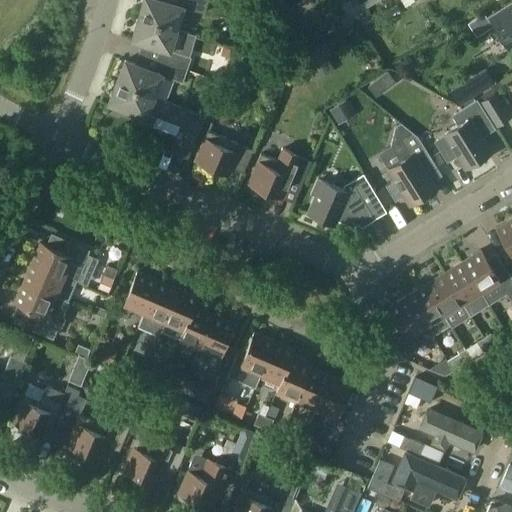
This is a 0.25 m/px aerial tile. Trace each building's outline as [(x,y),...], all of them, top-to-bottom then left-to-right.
[(160,0),(143,0),(138,18),(177,29),(183,8),(204,13),(207,0),(206,0),(179,0),(178,5),(160,0)] [(511,46),(511,6),(490,20),(508,49),(511,46)] [(161,61),(187,70),(191,57),(171,50),(177,29),(138,18),(132,40),(165,50),(161,61)] [(309,63),(317,78),(334,69),(325,53),(309,63)] [(125,60),(117,82),(154,96),(162,76),(183,83),(187,70),(161,61),(157,72),(125,60)] [(486,70),(451,91),(459,105),(494,83),(486,70)] [(376,96),(382,91),(375,81),(368,86),(376,96)] [(117,82),(108,104),(155,122),(157,117),(185,128),(182,136),(194,142),(205,117),(192,111),(154,96),(117,82)] [(482,103),(496,126),(509,118),(495,95),(482,103)] [(478,130),(491,121),(477,99),(452,115),(458,125),(445,134),(466,167),(491,152),(478,130)] [(347,101),(331,110),(338,121),(354,112),(347,101)] [(410,204),(435,188),(421,165),(431,158),(418,136),(401,123),(395,126),(390,145),(400,161),(388,169),(395,180),(385,186),(395,201),(404,195),(410,204)] [(243,173),(253,150),(208,130),(195,160),(229,175),(232,168),(243,173)] [(302,184),(312,161),(290,152),(279,155),(277,160),(261,153),(248,183),(283,198),(291,179),(302,184)] [(361,228),(375,219),(355,187),(349,191),(322,180),(307,214),(335,226),(337,220),(353,227),(358,224),(361,228)] [(511,218),(496,229),(511,254),(511,218)] [(52,234),(48,245),(40,242),(31,263),(75,282),(89,250),(52,234)] [(481,250),(462,262),(489,305),(507,293),(511,301),(511,300),(511,275),(510,273),(499,280),(481,250)] [(443,273),(462,303),(470,316),(489,305),(462,262),(443,273)] [(31,263),(23,282),(67,301),(75,282),(31,263)] [(132,308),(144,313),(158,280),(138,272),(119,315),(127,318),(132,308)] [(443,273),(425,284),(444,314),(462,303),(443,273)] [(160,329),(178,289),(158,280),(144,313),(138,326),(159,335),(161,329),(160,329)] [(69,302),(67,301),(23,282),(14,303),(43,315),(36,332),(53,339),(57,330),(61,328),(65,320),(64,316),(69,302)] [(444,314),(425,284),(407,296),(425,326),(432,336),(450,325),(444,314)] [(193,307),(194,307),(198,298),(178,289),(160,329),(161,329),(180,337),(183,330),(193,307)] [(432,336),(425,326),(407,296),(388,308),(401,328),(390,335),(404,357),(415,351),(413,348),(421,343),(432,336)] [(105,318),(108,310),(97,305),(93,313),(105,318)] [(213,315),(194,307),(193,307),(183,330),(180,337),(179,339),(199,348),(213,315)] [(234,324),(213,315),(199,348),(212,353),(207,364),(216,367),(220,357),(234,324)] [(254,333),(244,356),(237,353),(227,376),(254,388),(260,374),(274,341),(254,333)] [(497,344),(496,342),(490,333),(484,338),(490,348),(497,344)] [(490,348),(484,338),(476,342),(482,351),(483,353),(490,348)] [(291,359),(293,354),(295,350),(274,341),(260,374),(280,383),(276,392),(290,359),(291,359)] [(90,349),(78,345),(75,353),(87,357),(90,349)] [(96,360),(111,366),(117,351),(103,345),(96,360)] [(472,360),(471,358),(466,350),(459,354),(464,363),(465,364),(472,360)] [(296,401),(310,368),(312,363),(293,354),(291,359),(290,359),(276,392),(296,401)] [(126,375),(131,364),(123,360),(118,372),(126,375)] [(316,409),(330,376),(310,368),(296,401),(316,409)] [(160,384),(165,373),(158,370),(153,381),(160,384)] [(173,376),(165,373),(160,384),(168,388),(173,376)] [(0,381),(0,399),(9,404),(19,381),(7,375),(4,383),(0,381)] [(330,376),(316,409),(336,418),(351,385),(330,376)] [(409,393),(421,398),(430,402),(437,387),(415,378),(409,393)] [(55,418),(66,422),(80,390),(68,385),(64,393),(52,388),(50,387),(49,387),(48,388),(47,388),(46,390),(29,383),(12,422),(24,427),(24,429),(24,431),(25,433),(27,434),(29,435),(32,435),(34,433),(35,431),(47,436),(55,418)] [(215,407),(230,413),(235,401),(220,395),(215,407)] [(100,413),(99,414),(96,421),(80,414),(67,445),(101,460),(109,442),(121,447),(132,421),(108,411),(107,410),(105,410),(104,410),(103,411),(102,411),(100,412),(100,413)] [(483,429),(430,411),(422,435),(475,453),(483,429)] [(254,424),(261,427),(266,416),(265,416),(259,413),(254,424)] [(274,419),(266,416),(261,427),(269,431),(274,419)] [(236,443),(230,457),(230,458),(242,463),(249,448),(256,432),(244,427),(236,443)] [(186,447),(141,428),(123,469),(157,484),(165,466),(176,470),(186,447)] [(299,448),(304,438),(296,434),(292,445),(299,449),(299,448)] [(304,438),(299,448),(311,453),(316,444),(317,440),(305,435),(304,438)] [(404,436),(399,447),(419,455),(423,445),(423,444),(404,436)] [(226,506),(236,483),(241,472),(214,461),(211,469),(192,461),(178,493),(178,494),(178,496),(178,497),(179,499),(180,500),(181,501),(182,502),(184,502),(185,502),(186,502),(188,501),(189,501),(190,500),(191,499),(212,508),(215,501),(226,506)] [(511,466),(502,487),(511,492),(511,466)] [(423,469),(414,497),(458,511),(467,483),(423,469)] [(404,490),(384,482),(380,493),(396,500),(399,502),(404,490)] [(293,511),(295,509),(291,507),(295,498),(282,493),(279,501),(246,487),(234,511),(293,511)] [(390,499),(379,494),(375,505),(386,509),(390,499)] [(511,511),(511,506),(497,500),(491,511),(511,511)]
